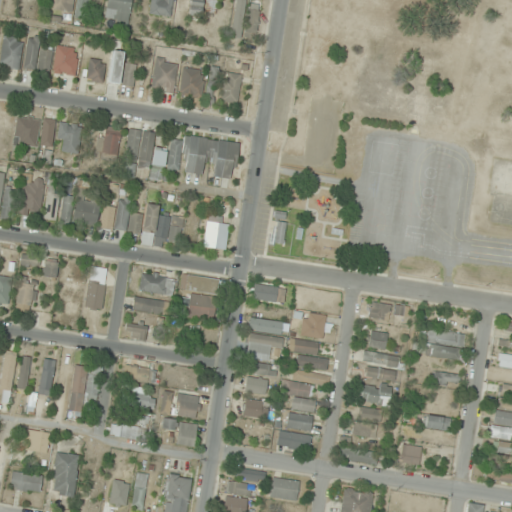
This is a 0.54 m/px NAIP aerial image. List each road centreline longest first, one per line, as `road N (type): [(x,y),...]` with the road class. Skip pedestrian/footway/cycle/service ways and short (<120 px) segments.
road 1 (residential): [(511,496),(215,449)]
road 2 (residential): [(284,0),(244,269)]
road 3 (residential): [(511,307),(244,269)]
road 4 (residential): [(264,136),(0,91)]
road 5 (residential): [(244,269),(0,235)]
road 6 (residential): [(229,365),(0,329)]
road 7 (residential): [(356,283),(318,511)]
road 8 (residential): [(214,457),(0,415)]
road 9 (residential): [(489,304),(456,511)]
road 10 (residential): [(244,269),(214,457)]
road 11 (residential): [(126,255),(99,435)]
